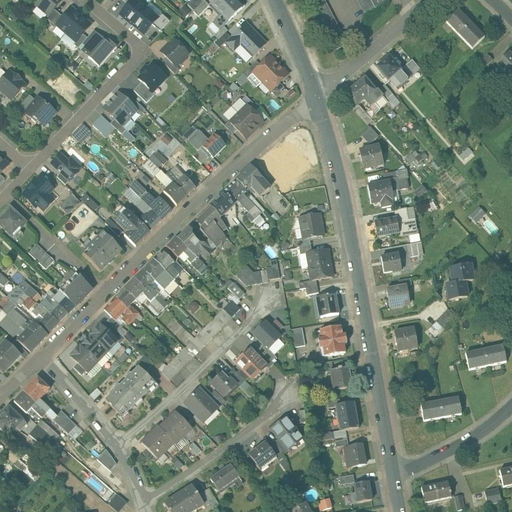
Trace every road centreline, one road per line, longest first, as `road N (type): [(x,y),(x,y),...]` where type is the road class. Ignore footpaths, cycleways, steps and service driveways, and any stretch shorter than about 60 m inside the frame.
road 1 (tertiary): [(317,98),(340,169),(393,473)]
road 2 (residential): [(44,357),(317,98)]
road 3 (residential): [(30,166),(138,50),(85,0)]
road 4 (residential): [(118,449),(265,299)]
road 5 (residential): [(144,502),(262,419),(286,392)]
road 6 (residential): [(317,98),(426,0)]
road 7 (residential): [(393,473),(439,459),(511,407)]
